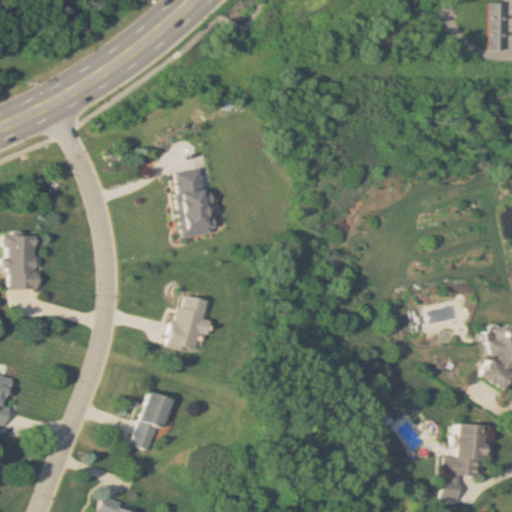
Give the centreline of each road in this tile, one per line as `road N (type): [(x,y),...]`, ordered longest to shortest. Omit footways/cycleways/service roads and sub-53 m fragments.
road 1 (residential): [(43,98),(97,201),(107,269),(90,382),(40,511)]
road 2 (secondary): [(183,0),(84,75),(0,119)]
